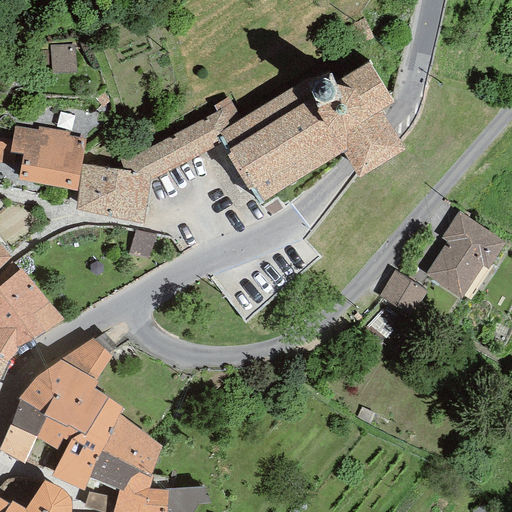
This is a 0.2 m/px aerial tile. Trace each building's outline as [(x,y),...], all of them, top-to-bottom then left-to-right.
[(75,72),(72,44),(50,46),(50,51),(51,65),(52,73),(75,72)] [(51,65),(50,51),(40,51),(41,66),(51,65)] [(241,119),(219,133),(220,134),(229,149),(231,153),(226,155),(236,170),(248,190),(255,187),(263,200),(344,153),(350,162),(358,177),(404,149),(399,140),(392,127),(382,109),(393,102),(368,61),(341,78),(335,82),(329,67),(241,119)] [(227,98),(213,106),(217,111),(147,148),(119,159),(122,169),(149,175),(150,179),(213,147),(211,144),(217,141),(215,136),(220,134),(219,133),(241,119),(227,98)] [(76,191),(85,139),(68,136),(69,132),(38,127),(37,130),(14,127),(9,152),(23,154),(18,180),(76,191)] [(75,210),(143,224),(150,179),(149,175),(122,169),(83,165),(75,210)] [(504,243),(459,211),(440,238),(446,242),(425,274),(460,299),(483,266),(488,270),(504,243)] [(157,251),(137,243),(130,259),(150,268),(157,251)] [(0,244),(0,268),(10,258),(0,244)] [(0,357),(6,363),(18,348),(63,320),(21,269),(18,271),(11,262),(0,274),(0,357)] [(427,291),(395,270),(378,297),(411,317),(427,291)] [(92,338),(59,360),(95,380),(111,356),(92,338)] [(95,380),(59,360),(35,377),(16,399),(19,402),(46,417),(37,438),(62,453),(71,441),(79,433),(84,435),(108,398),(93,388),(98,382),(95,380)] [(122,407),(108,398),(84,435),(79,433),(71,441),(62,453),(51,476),(83,491),(88,479),(118,490),(123,488),(131,476),(140,471),(150,476),(162,447),(119,415),(122,407)] [(46,417),(19,402),(9,425),(37,438),(46,417)] [(37,438),(9,425),(0,445),(0,451),(24,464),(37,438)] [(153,476),(150,476),(140,471),(131,476),(123,488),(118,490),(112,511),(165,511),(165,489),(148,488),(153,476)] [(60,488),(43,482),(24,509),(25,511),(70,511),(71,506),(69,497),(60,488)] [(205,486),(165,489),(165,511),(193,511),(198,504),(210,504),(205,486)] [(9,504),(0,499),(0,511),(25,511),(24,509),(11,502),(9,504)]
